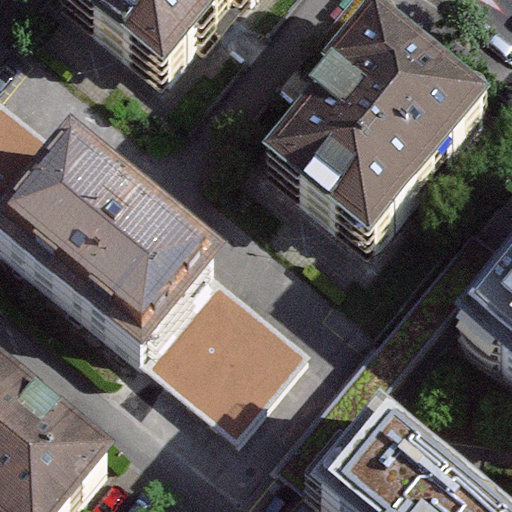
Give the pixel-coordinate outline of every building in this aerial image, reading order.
[(257,0),(81,0),(68,16),(165,95),(234,12),(242,18),(257,0)] [(482,125),(378,39),(335,92),(345,100),(277,183),(371,260),(482,125)] [(0,260),(243,459),(316,370),(6,117),(0,125),(0,260)] [(511,296),(473,344),(511,375),(511,296)] [(96,511),(116,489),(0,393),(0,511),(96,511)] [(504,511),(393,419),(315,511),(504,511)]
